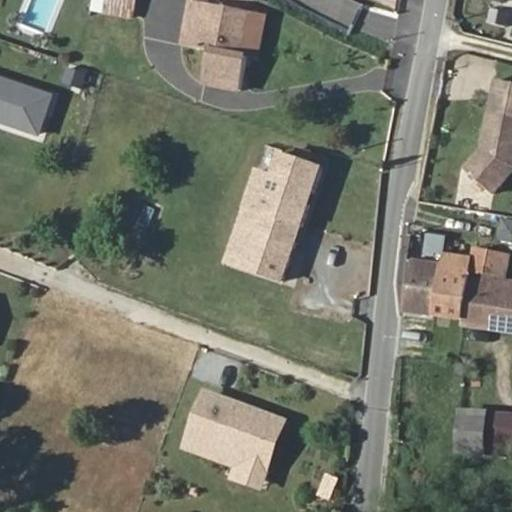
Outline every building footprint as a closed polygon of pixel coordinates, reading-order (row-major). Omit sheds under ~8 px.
[(145,22),(148,0),(102,0),(100,15),(145,22)] [(259,97),(263,62),(257,61),(262,16),(205,9),(199,54),(223,57),(219,93),(259,97)] [(274,63),(279,18),(262,16),(257,61),(263,62),(274,63)] [(3,118),(44,131),(56,94),(0,74),(0,109),(6,111),(3,118)] [(493,113),(511,116),(511,83),(500,81),(493,113)] [(511,176),(511,117),(493,113),(485,152),(467,170),(495,195),(511,176)] [(300,143),(297,153),(282,148),(274,172),(260,167),(247,203),(303,225),(329,154),(300,143)] [(303,225),(247,203),(241,219),(298,240),(303,225)] [(227,257),(284,278),(298,240),(241,219),(227,257)] [(446,252),(445,260),(437,310),(467,314),(474,273),(475,265),(507,269),(511,247),(478,243),(476,256),(446,252)] [(415,256),(408,305),(437,310),(445,260),(415,256)] [(511,276),(511,277),(474,273),(467,314),(511,320),(511,276)] [(511,330),(511,320),(467,314),(466,324),(511,330)] [(270,351),(307,366),(314,350),(276,335),(270,351)] [(281,435),(203,406),(187,450),(245,472),(264,479),(281,435)] [(465,444),(492,447),(495,411),(468,408),(465,444)] [(511,412),(495,411),(492,447),(511,448),(511,412)] [(403,436),(434,439),(435,420),(405,416),(403,436)] [(258,497),(264,479),(245,472),(239,489),(258,497)]
